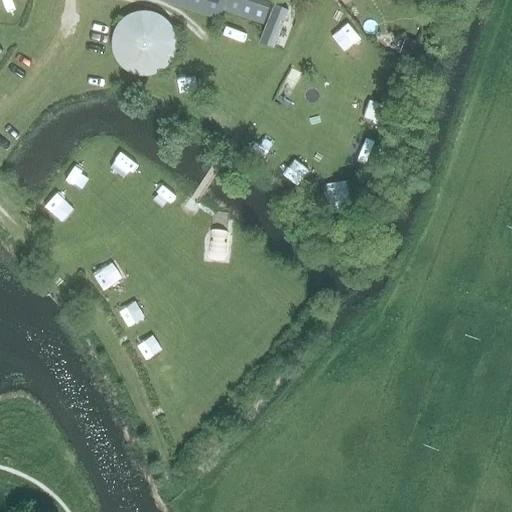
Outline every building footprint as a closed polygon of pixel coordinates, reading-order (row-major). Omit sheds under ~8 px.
[(160,0),(218,20),(222,8),(224,0),(160,0)] [(224,0),(222,8),(221,10),(261,24),(269,2),(261,0),(224,0)] [(285,10),(274,6),(261,39),(272,44),(285,10)] [(128,73),(131,75),(134,76),(137,77),(143,77),(153,76),(156,75),(159,74),(162,72),(167,68),(169,66),(171,63),(173,61),(174,57),(176,55),(177,48),(178,45),(177,42),(177,39),(176,32),(174,29),(173,26),(171,24),(169,21),(166,19),(164,17),(158,13),(155,12),(152,11),(149,11),(146,10),(143,10),(136,11),(133,12),(130,13),(127,15),(122,18),(120,21),(118,23),(116,26),(114,29),(113,31),(112,35),(111,37),(110,41),(110,44),(111,51),(113,57),(116,62),(118,65),(120,67),(125,71),(128,73)] [(416,58),(421,44),(422,43),(405,37),(400,52),(403,53),(416,58)] [(76,207),(60,197),(53,208),(69,218),(76,207)]
